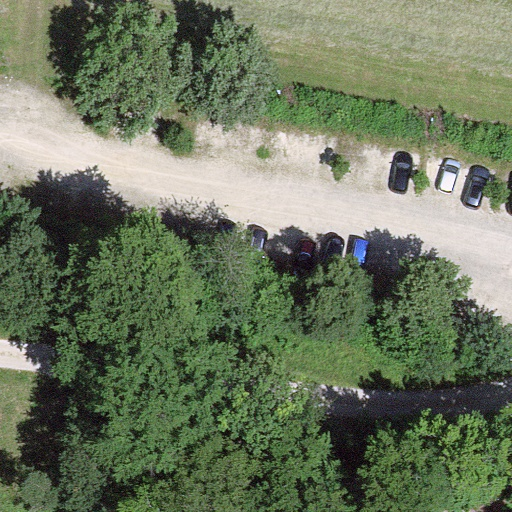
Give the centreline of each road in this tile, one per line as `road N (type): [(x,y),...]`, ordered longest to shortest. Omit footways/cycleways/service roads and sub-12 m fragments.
road 1 (track): [(511,413),(353,405),(0,353)]
road 2 (track): [(9,157),(33,0)]
